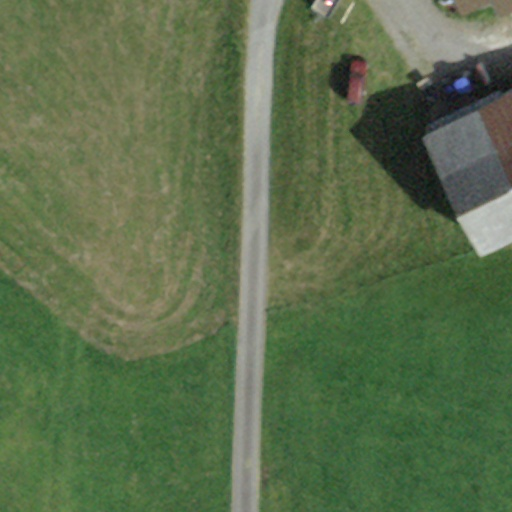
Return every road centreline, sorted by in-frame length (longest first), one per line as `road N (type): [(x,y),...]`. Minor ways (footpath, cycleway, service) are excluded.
road 1 (unclassified): [(263,0),(247,511)]
road 2 (track): [(511,37),(438,64),(392,0)]
